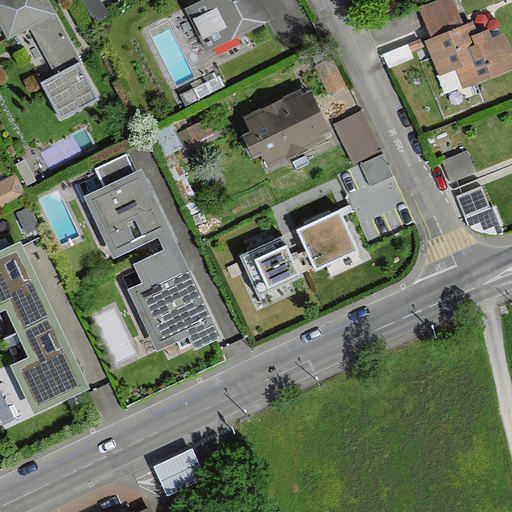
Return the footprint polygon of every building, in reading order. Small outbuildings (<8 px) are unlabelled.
[(47,0),(0,0),(0,17),(11,37),(32,26),(50,60),(55,57),(63,72),(42,83),(61,119),(100,99),(80,62),(76,65),(68,51),(73,48),(47,0)] [(269,17),(260,0),(214,0),(193,11),(210,46),(269,17)] [(433,41),(465,27),(453,0),(439,0),(420,8),(433,41)] [(104,5),(90,12),(95,22),(109,15),(104,5)] [(443,72),(462,63),(469,83),(511,66),(511,57),(504,36),(495,41),(491,32),(477,37),(472,25),(465,27),(433,41),(430,41),(443,72)] [(345,85),(332,59),(318,67),(330,92),(345,85)] [(322,139),(301,94),(250,118),(272,163),(322,139)] [(357,160),(386,148),(369,107),(340,119),(357,160)] [(214,131),(208,119),(179,133),(185,146),(214,131)] [(366,158),(375,180),(397,171),(388,149),(366,158)] [(452,183),(476,173),(467,152),(444,162),(452,183)] [(123,159),(135,185),(145,181),(133,154),(123,159)] [(135,185),(123,159),(97,171),(108,194),(115,190),(122,204),(140,196),(135,185)] [(25,160),(17,164),(28,186),(36,182),(25,160)] [(15,175),(0,182),(0,206),(24,194),(15,175)] [(490,207),(482,187),(458,197),(467,218),(490,207)] [(144,204),(140,196),(122,204),(115,190),(108,194),(94,200),(111,237),(126,230),(133,245),(166,229),(152,200),(144,204)] [(313,233),(264,255),(280,291),(329,269),(313,233)] [(167,250),(180,277),(190,273),(178,245),(167,250)] [(180,277),(167,250),(141,262),(152,285),(160,282),(167,296),(185,288),(180,277)] [(188,296),(185,288),(167,296),(160,282),(152,285),(138,292),(156,329),(171,322),(178,336),(210,321),(197,292),(188,296)] [(67,353),(50,316),(0,338),(0,363),(8,380),(67,353)] [(194,450),(155,468),(169,496),(207,478),(194,450)]
